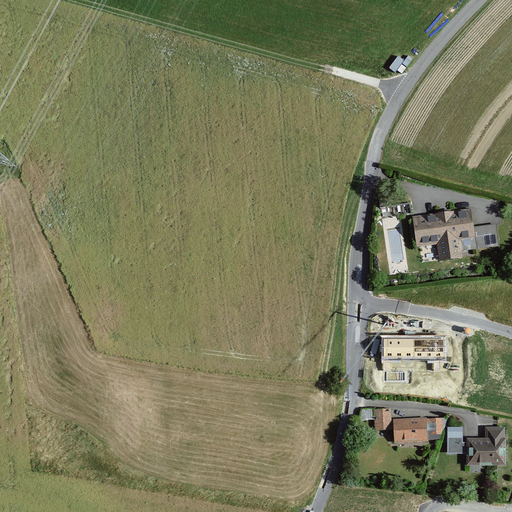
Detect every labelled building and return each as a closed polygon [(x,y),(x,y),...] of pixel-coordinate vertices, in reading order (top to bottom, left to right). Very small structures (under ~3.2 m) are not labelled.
[(472,212),(414,220),(417,248),(438,245),(440,263),(463,260),(460,241),(475,239),(472,212)] [(361,418),(374,419),(374,409),(362,409),(361,418)] [(391,409),(374,409),(375,431),(392,430),(391,409)] [(427,419),(427,417),(393,419),(394,443),(428,441),(428,440),(444,439),(443,418),(427,419)] [(463,427),(448,427),(447,454),(466,454),(466,442),(463,442),(463,427)] [(485,427),(485,438),(466,438),(466,442),(466,454),(466,466),(506,466),(506,427),(485,427)]
